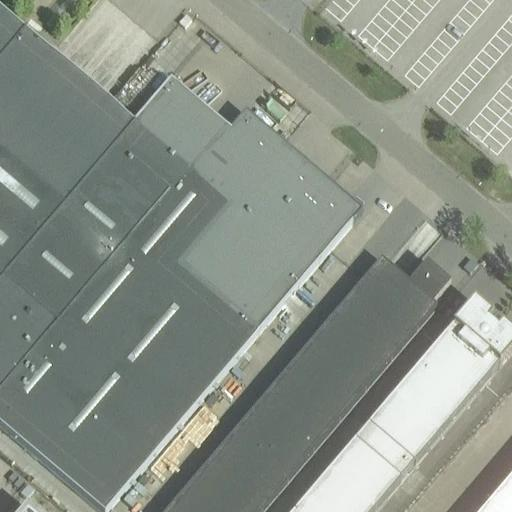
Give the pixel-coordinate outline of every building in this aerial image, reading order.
[(0,0),(0,55),(21,31),(0,13),(0,0)] [(21,31),(0,55),(0,430),(95,511),(109,511),(240,359),(253,343),(362,217),(358,213),(363,207),(356,201),(350,207),(245,117),(229,135),(170,84),(133,127),(21,31)] [(470,261),(463,270),(470,276),(477,267),(470,261)] [(217,511),(408,287),(380,264),(170,511),(217,511)] [(450,286),(430,269),(426,266),(416,278),(408,287),(217,511),(265,511),(436,312),(432,308),(450,286)] [(378,511),(511,354),(511,339),(501,330),(500,331),(491,323),(491,322),(473,306),(297,511),(378,511)] [(511,511),(511,480),(484,511),(511,511)]
